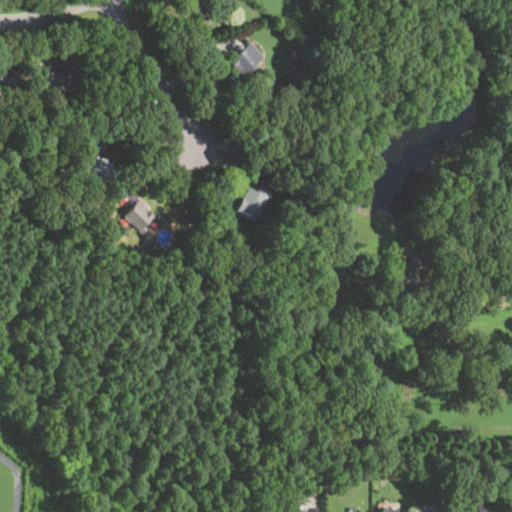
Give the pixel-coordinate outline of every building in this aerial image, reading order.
[(196,15),(206,0),(188,0),(184,6),(196,15)] [(253,61),(241,47),(226,60),(238,75),(253,61)] [(67,72),(46,74),(48,88),(69,85),(67,72)] [(0,89),(11,89),(11,77),(0,77),(0,89)] [(285,129),(266,125),(262,147),(281,150),(285,129)] [(113,173),(99,154),(84,166),(97,184),(113,173)] [(256,201),(264,191),(253,184),(247,192),(245,190),(231,209),(253,226),(266,209),(256,201)] [(134,231),(150,216),(134,200),(119,215),(134,231)] [(428,254),(417,246),(394,278),(405,286),(428,254)] [(467,498),(467,511),(492,511),(492,498),(467,498)]
